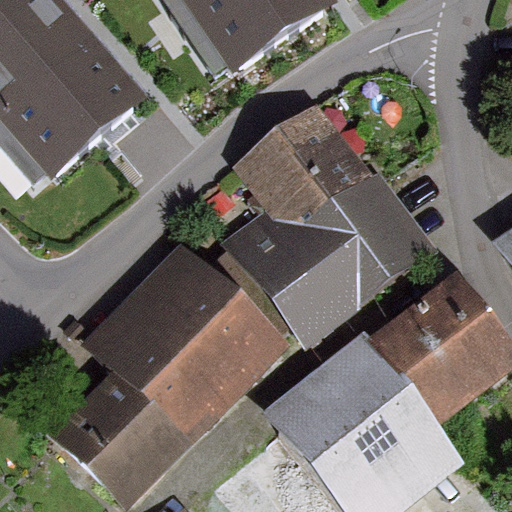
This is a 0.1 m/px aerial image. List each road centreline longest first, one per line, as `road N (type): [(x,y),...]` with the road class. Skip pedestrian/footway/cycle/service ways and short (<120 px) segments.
road 1 (residential): [(463,28),(412,35),(351,57),(255,111),(33,321)]
road 2 (residential): [(511,313),(484,249),(470,185),(463,28)]
